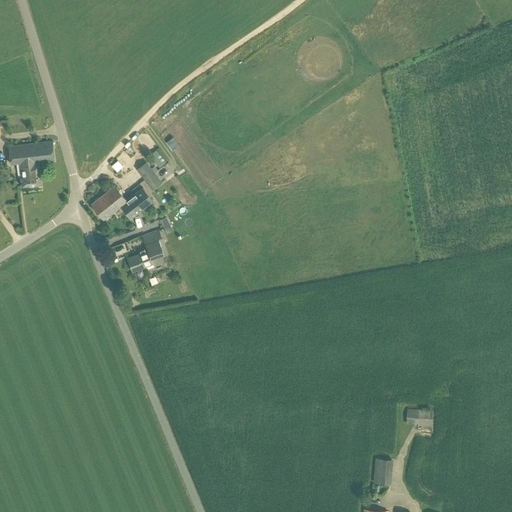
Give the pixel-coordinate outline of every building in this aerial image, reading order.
[(39,164),(54,162),(52,141),(9,146),(11,164),(19,163),(21,177),(22,186),(41,183),(40,175),(39,164)] [(153,170),(146,161),(138,167),(136,169),(152,190),(162,182),(156,174),(159,171),(156,167),(153,170)] [(127,200),(115,185),(92,204),(104,219),(121,205),(131,219),(153,201),(143,188),(127,200)] [(170,225),(164,228),(167,233),(173,230),(170,225)] [(144,243),(161,236),(159,230),(142,237),(144,243)] [(133,272),(154,263),(152,259),(164,254),(158,239),(145,245),(147,250),(128,258),(133,272)] [(432,426),(433,410),(407,408),(407,404),(397,404),(395,423),(415,425),(415,423),(417,423),(417,425),(432,426)]
